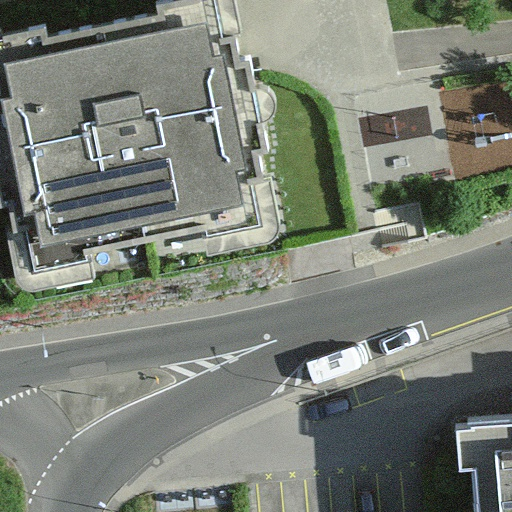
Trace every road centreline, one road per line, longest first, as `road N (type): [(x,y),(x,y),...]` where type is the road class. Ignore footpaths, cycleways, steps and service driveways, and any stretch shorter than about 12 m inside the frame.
road 1 (tertiary): [(302,333),(0,373)]
road 2 (tertiary): [(77,500),(114,452),(302,333)]
road 3 (tertiary): [(511,273),(302,333)]
